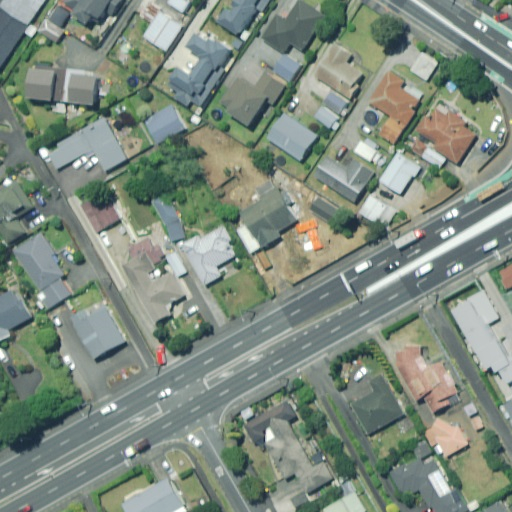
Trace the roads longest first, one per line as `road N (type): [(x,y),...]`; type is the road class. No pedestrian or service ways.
road 1 (trunk): [(165,385),(500,195)]
road 2 (residential): [(21,138),(165,385)]
road 3 (trunk): [(419,284),(188,413)]
road 4 (trunk): [(188,413),(11,511)]
road 5 (residential): [(511,454),(419,284)]
road 6 (trunk): [(0,478),(165,385)]
road 7 (secondary): [(511,76),(397,0)]
